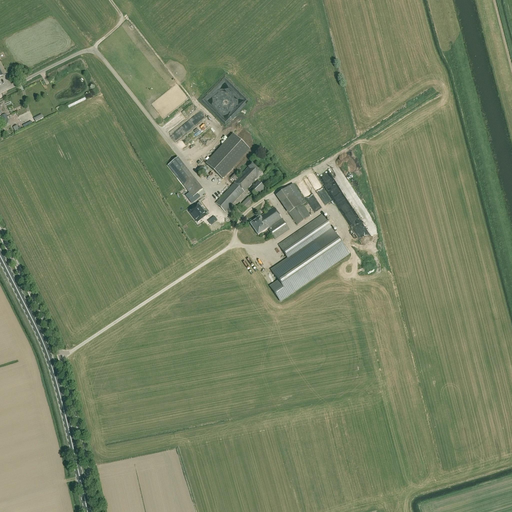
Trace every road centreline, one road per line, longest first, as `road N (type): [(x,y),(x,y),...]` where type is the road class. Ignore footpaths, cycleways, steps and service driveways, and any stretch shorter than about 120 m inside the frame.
road 1 (unclassified): [(97,511),(60,358),(0,232)]
road 2 (primary): [(86,511),(51,358),(0,255)]
road 3 (unclassified): [(0,91),(93,50),(180,156)]
